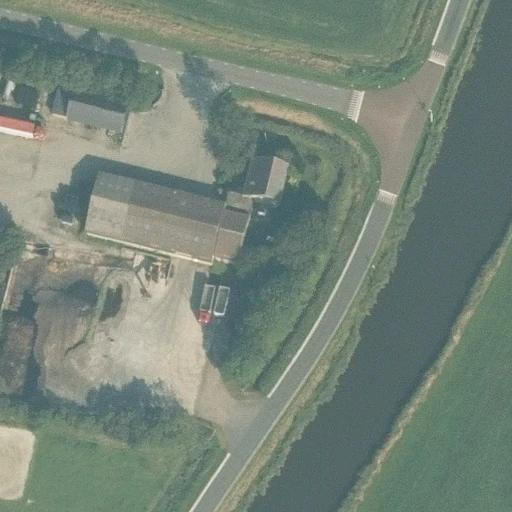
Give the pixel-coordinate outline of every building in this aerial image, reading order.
[(29,108),(47,111),(50,89),(33,86),(29,108)] [(121,138),(128,108),(73,95),(66,124),(121,138)] [(14,116),(11,128),(73,144),(77,133),(14,116)] [(249,223),(253,203),(279,210),(288,174),(253,166),(244,200),(228,197),(225,210),(135,188),(99,179),(85,236),(211,267),(213,261),(238,267),(249,223)] [(251,289),(227,284),(222,308),(246,313),(251,289)]
